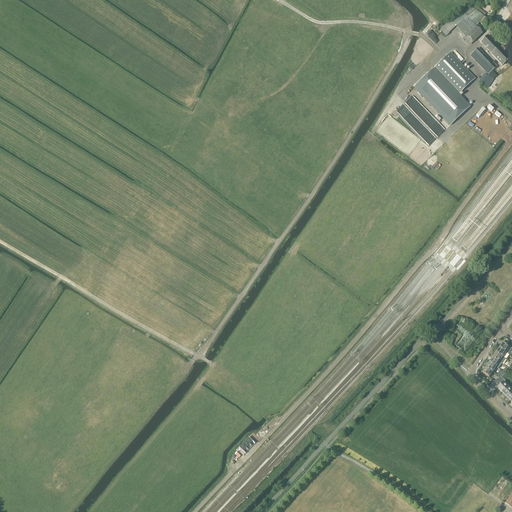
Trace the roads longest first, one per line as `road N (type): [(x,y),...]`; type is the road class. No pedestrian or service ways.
road 1 (track): [(198,356),(335,158),(407,32)]
road 2 (track): [(0,241),(198,356)]
road 3 (track): [(407,32),(349,20),(317,23),(278,0)]
